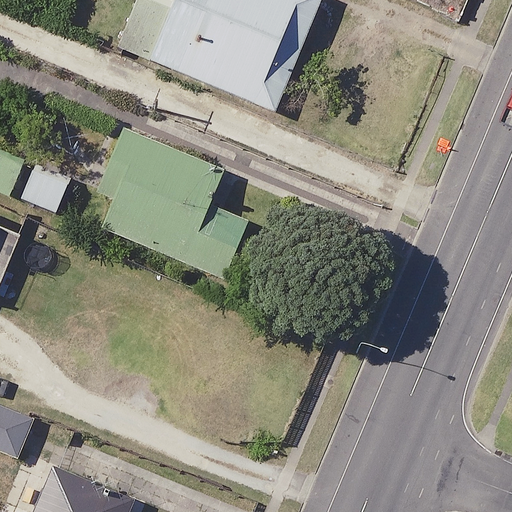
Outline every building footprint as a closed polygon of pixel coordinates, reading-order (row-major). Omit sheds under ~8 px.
[(131,0),(112,48),(269,111),(313,0),(131,0)] [(215,173),(120,133),(96,191),(109,197),(96,228),(217,278),(241,221),(202,205),(215,173)] [(24,147),(0,137),(0,192),(4,194),(24,147)] [(66,178),(29,165),(16,199),(53,213),(66,178)] [(0,275),(16,237),(0,230),(0,275)] [(31,416),(0,403),(0,452),(14,458),(31,416)] [(123,511),(126,505),(47,473),(30,511),(123,511)]
